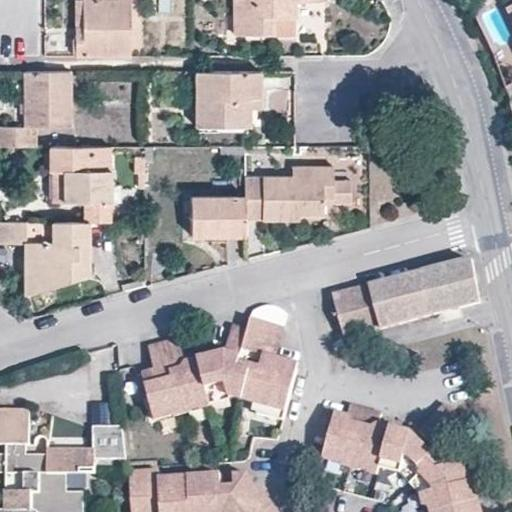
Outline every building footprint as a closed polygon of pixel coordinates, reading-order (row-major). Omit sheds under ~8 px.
[(76,37),(76,55),(130,55),(130,0),(81,0),(82,37),(76,37)] [(324,1),(324,0),(235,0),(235,34),(294,34),(294,2),(324,1)] [(261,70),(196,70),(196,127),(250,126),(250,108),(249,98),(260,98),(261,70)] [(70,71),(25,71),(25,126),(0,125),(0,146),(35,147),(34,126),(70,126),(70,71)] [(249,98),(250,108),(260,108),(260,98),(249,98)] [(110,220),(110,146),(49,146),(49,171),(52,171),(63,171),(62,201),(82,201),(82,220),(87,220),(110,220)] [(292,176),(245,176),(245,195),(245,222),(301,221),(301,214),(324,215),(324,203),(349,202),(350,180),(333,180),(334,165),(302,166),(303,176),(292,176)] [(292,166),(292,176),(303,176),(302,166),(292,166)] [(63,171),(52,171),(52,200),(62,201),(63,171)] [(228,234),(246,234),(245,222),(245,195),(191,196),(191,234),(215,235),(214,229),(228,229),(228,234)] [(24,220),(0,219),(0,242),(24,242),(24,220)] [(88,273),(87,220),(82,220),(51,220),(51,242),(24,242),(24,292),(88,273)] [(471,259),(334,295),(346,340),(481,303),(471,259)] [(148,347),(154,370),(143,374),(156,419),(175,414),(176,417),(195,411),(194,408),(203,407),(203,409),(211,407),(210,403),(230,398),(255,404),(258,414),(283,420),(299,363),(278,357),(285,327),(251,318),(248,328),(234,325),(227,351),(187,362),(180,338),(148,347)] [(482,511),(474,481),(471,481),(466,461),(445,466),(437,469),(409,441),(412,433),(379,424),(382,413),(352,405),(348,416),(335,413),(323,458),(360,470),(361,467),(369,469),(368,473),(377,475),(380,467),(400,472),(420,492),(422,507),(428,508),(429,511),(482,511)] [(469,428),(447,405),(424,427),(447,450),(469,428)] [(30,410),(0,409),(0,445),(7,445),(7,454),(0,454),(0,474),(6,474),(6,490),(6,511),(0,510),(0,511),(83,511),(84,493),(66,493),(66,474),(95,474),(96,458),(125,459),(122,429),(123,427),(93,427),(93,447),(47,448),(46,455),(27,456),(27,447),(31,446),(30,410)] [(445,466),(412,433),(409,441),(437,469),(445,466)] [(276,511),(262,491),(257,491),(223,493),(222,485),(221,475),(160,478),(158,469),(130,471),(132,511),(276,511)] [(234,485),(222,485),(223,493),(257,491),(248,473),(234,474),(234,485)]
